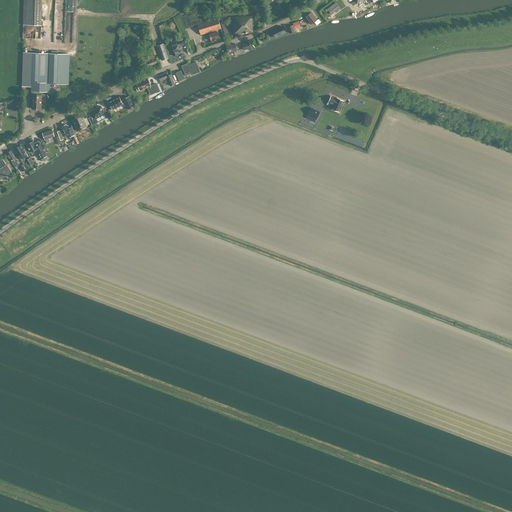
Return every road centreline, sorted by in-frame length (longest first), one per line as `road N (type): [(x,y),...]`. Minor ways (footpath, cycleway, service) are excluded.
road 1 (unclassified): [(0,230),(194,101),(295,58),(511,138)]
road 2 (tertiary): [(0,149),(124,84),(318,0)]
